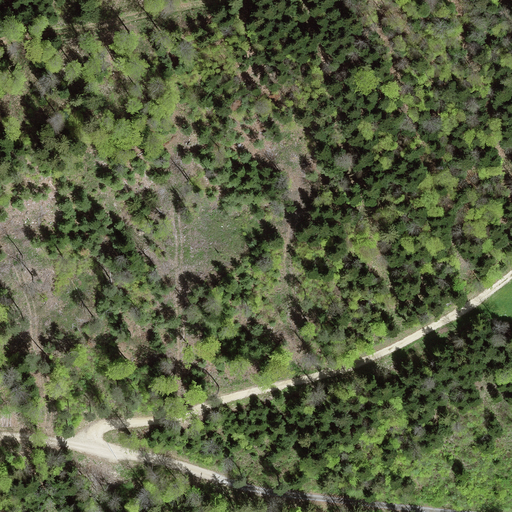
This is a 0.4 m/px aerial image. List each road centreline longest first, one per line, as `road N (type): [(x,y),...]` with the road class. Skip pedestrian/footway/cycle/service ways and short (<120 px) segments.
road 1 (track): [(511,271),(441,323),(375,357),(149,421),(105,424),(99,448)]
road 2 (track): [(99,448),(263,490),(453,511)]
road 3 (track): [(0,43),(202,0)]
